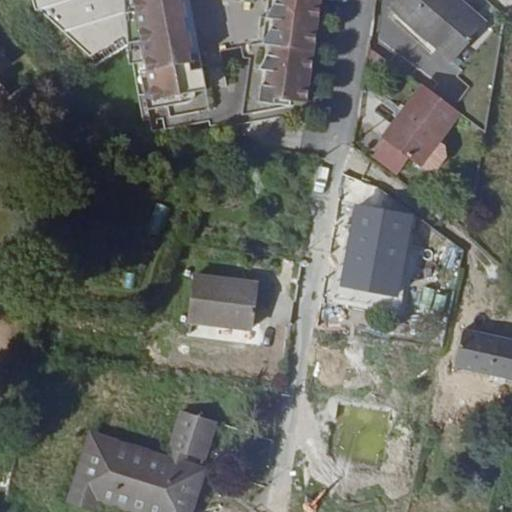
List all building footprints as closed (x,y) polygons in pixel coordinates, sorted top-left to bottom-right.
[(33,0),(36,10),(47,9),(92,54),(98,48),(86,6),(129,3),(129,0),(33,0)] [(129,0),(129,3),(131,27),(130,28),(132,55),(132,58),(136,57),(194,46),(190,26),(189,0),(129,0)] [(268,41),(319,48),(323,23),(272,16),(274,0),(189,0),(190,26),(194,46),(136,57),(144,97),(150,97),(149,91),(157,89),(152,66),(193,58),(200,88),(197,94),(190,98),(173,101),(167,103),(161,109),(160,104),(153,106),(157,128),(247,109),(247,113),(258,111),(268,41)] [(323,23),(326,0),(274,0),(272,16),(323,23)] [(496,20),(471,0),(405,0),(402,5),(464,56),(496,20)] [(130,28),(131,27),(129,3),(86,6),(98,48),(130,28)] [(0,102),(15,92),(1,71),(16,60),(0,37),(0,102)] [(258,111),(312,102),(319,48),(268,41),(258,111)] [(368,57),(368,75),(387,76),(388,57),(368,57)] [(149,91),(150,97),(152,106),(153,106),(160,104),(161,109),(167,103),(173,101),(190,98),(197,94),(200,88),(193,58),(152,66),(157,89),(149,91)] [(1,71),(15,92),(31,81),(16,60),(1,71)] [(424,162),(465,112),(428,83),(389,134),(424,162)] [(348,302),(388,311),(407,220),(369,211),(348,302)] [(132,230),(162,236),(164,222),(135,216),(132,230)] [(415,221),(407,220),(388,311),(395,313),(415,221)] [(134,247),(128,267),(141,271),(147,251),(134,247)] [(195,317),(235,323),(243,279),(202,273),(195,317)] [(264,282),(243,279),(235,323),(257,327),(264,282)] [(510,339),(463,328),(454,368),(501,379),(510,339)] [(97,433),(83,473),(119,479),(115,500),(150,511),(191,511),(206,469),(187,462),(190,453),(207,458),(219,419),(185,409),(173,447),(176,448),(172,458),(97,433)] [(100,495),(115,500),(119,479),(83,473),(75,498),(97,505),(100,495)]
